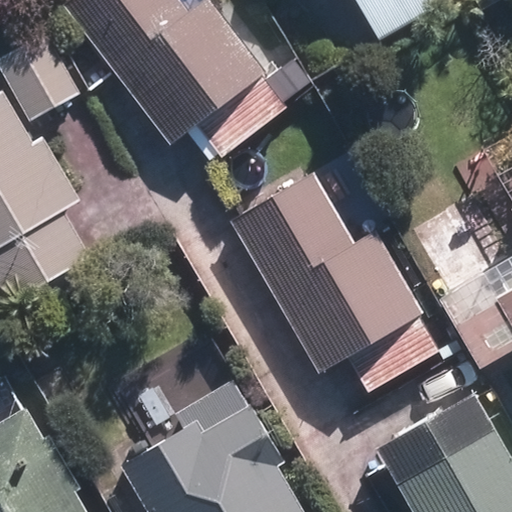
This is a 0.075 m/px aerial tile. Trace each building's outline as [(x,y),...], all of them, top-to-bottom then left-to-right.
[(180,0),(179,1),(179,0),(57,0),(61,4),(164,139),(190,119),(216,152),(280,102),(256,69),(260,64),(209,0),(180,0)] [(358,0),(378,34),(439,0),(358,0)] [(74,88),(40,28),(0,50),(0,75),(24,118),(74,88)] [(1,94),(0,93),(0,307),(1,309),(89,259),(63,214),(79,204),(41,140),(31,146),(1,94)] [(313,175),(228,223),(316,375),(422,314),(373,230),(352,243),(313,175)] [(470,192),(401,233),(440,297),(509,256),(470,192)] [(511,207),(508,210),(511,216),(511,288),(491,299),(511,337),(511,207)] [(185,430),(119,468),(144,511),(301,511),(228,386),(177,415),(185,430)] [(511,511),(511,467),(473,396),(372,452),(405,511),(511,511)] [(0,511),(83,511),(74,496),(80,492),(48,436),(40,440),(23,411),(0,423),(0,511)]
